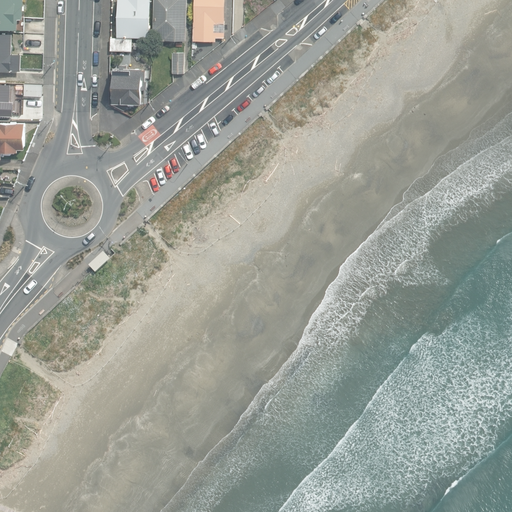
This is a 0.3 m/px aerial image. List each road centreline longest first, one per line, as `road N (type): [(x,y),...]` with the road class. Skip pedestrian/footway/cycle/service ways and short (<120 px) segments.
road 1 (secondary): [(329,0),(105,183)]
road 2 (residential): [(82,0),(71,168)]
